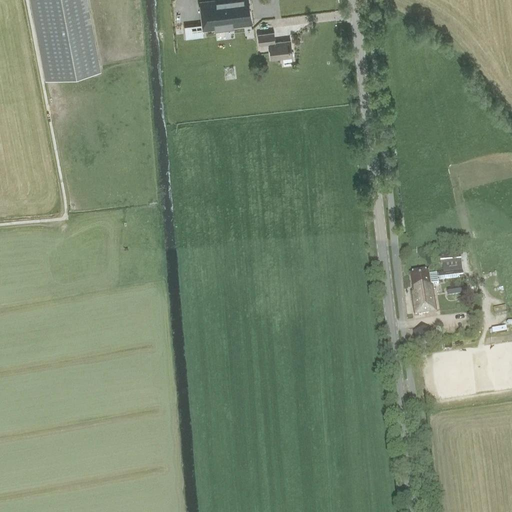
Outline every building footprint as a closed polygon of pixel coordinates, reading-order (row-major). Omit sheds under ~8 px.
[(30,0),(46,81),(101,71),(87,0),(30,0)] [(233,27),(252,25),(249,0),(212,0),(199,1),(203,30),(216,29),(215,25),(233,23),(233,27)] [(272,59),(293,57),(291,41),(275,43),(274,33),(258,35),(260,45),(270,44),(272,59)] [(440,265),(460,264),(459,253),(439,254),(440,265)] [(438,282),(462,279),(461,271),(445,272),(445,270),(437,270),(437,274),(438,282)] [(412,276),(410,276),(411,280),(413,280),(414,286),(412,286),(413,292),(411,293),(414,316),(436,312),(432,285),(438,284),(437,274),(427,275),(427,272),(412,274),(412,276)] [(465,287),(447,290),(448,296),(466,293),(465,287)] [(432,329),(413,331),(415,347),(434,345),(432,329)]
